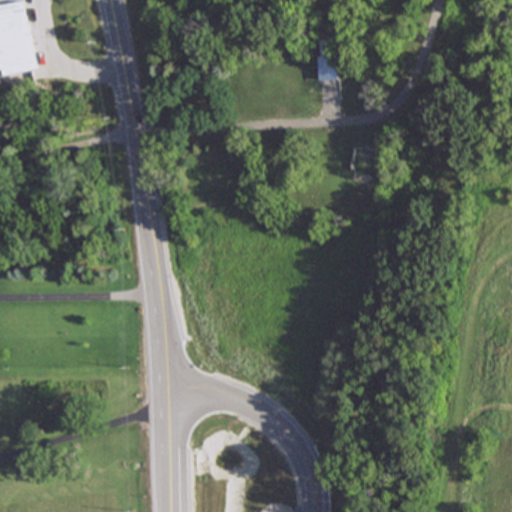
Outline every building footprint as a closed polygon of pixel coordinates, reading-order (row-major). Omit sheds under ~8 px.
[(0,69),(3,69),(4,74),(36,69),(25,1),(0,4),(0,69)] [(340,80),(340,53),(317,53),(317,80),(340,80)] [(274,91),(274,66),(252,66),(252,91),(274,91)] [(348,169),(378,174),(382,152),(352,147),(348,169)] [(291,225),(315,225),(316,186),(325,186),(325,172),(317,172),(316,186),(292,185),(291,225)]
